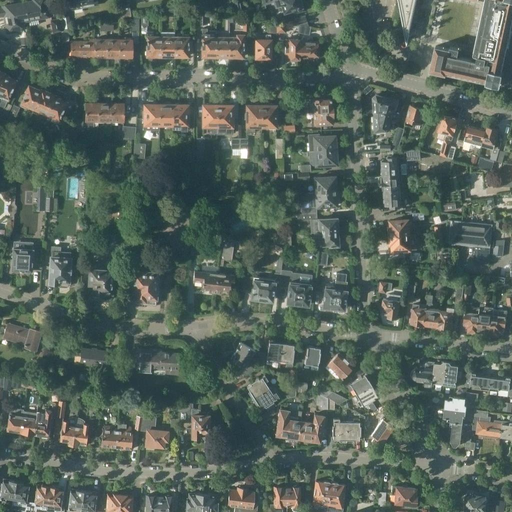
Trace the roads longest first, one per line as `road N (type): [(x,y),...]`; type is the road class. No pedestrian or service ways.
road 1 (residential): [(356,68),(327,79),(101,79),(68,76),(0,46)]
road 2 (residential): [(273,460),(177,473),(0,455)]
road 3 (residential): [(368,332),(351,98),(356,68)]
road 4 (residential): [(0,294),(81,321),(184,328)]
road 5 (residential): [(184,328),(266,321),(368,332)]
road 6 (residential): [(437,466),(273,460)]
road 7 (tertiary): [(356,68),(511,112)]
road 8 (residential): [(273,460),(184,328)]
road 9 (residential): [(437,466),(368,332)]
road 10 (residential): [(368,332),(511,353)]
